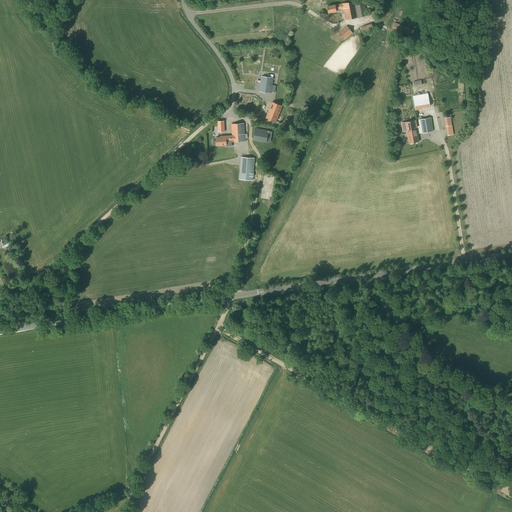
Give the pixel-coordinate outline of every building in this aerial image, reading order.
[(356,5),(355,1),(341,3),(341,4),(335,5),(327,6),(328,13),(336,11),(336,10),(342,9),(343,9),(345,20),(367,16),(365,3),(356,5)] [(421,40),(423,33),(394,22),(392,29),(421,40)] [(344,41),(353,33),(346,26),(338,33),(344,41)] [(271,93),(273,78),(261,76),(259,92),(271,93)] [(415,109),(430,106),(428,93),(413,95),(415,109)] [(269,110),(279,114),(282,106),(272,102),(269,110)] [(276,122),(279,114),(269,110),(266,118),(276,122)] [(298,122),(302,118),(295,112),(291,117),(298,122)] [(418,142),(417,134),(422,133),(433,131),(431,117),(420,119),(418,120),(419,126),(417,126),(416,120),(415,120),(401,123),(402,132),(406,132),(406,136),(408,136),(409,143),(418,142)] [(234,142),(246,142),(245,134),(244,134),(244,123),(231,124),(231,133),(232,133),(232,135),(226,135),(226,136),(223,136),(223,137),(216,137),(216,145),(226,145),(226,141),(234,140),(234,142)] [(266,142),(268,130),(255,128),(253,140),(266,142)] [(197,155),(199,151),(203,144),(199,142),(198,144),(193,153),(197,155)] [(253,181),(255,158),(241,157),(239,180),(253,181)]
